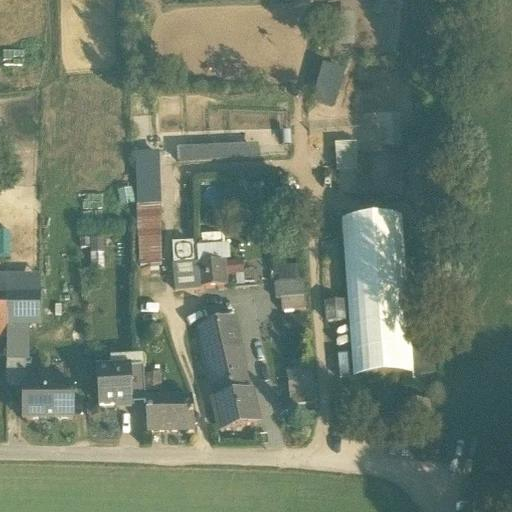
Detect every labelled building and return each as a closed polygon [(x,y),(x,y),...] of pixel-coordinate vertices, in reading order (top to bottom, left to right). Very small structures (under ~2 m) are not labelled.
[(335,12),(336,45),(355,44),(354,12),(335,12)] [(324,64),(311,101),(334,108),(346,71),(324,64)] [(431,137),(410,139),(411,159),(432,157),(431,137)] [(356,142),(335,144),(336,172),(358,170),(356,142)] [(177,148),(178,162),(259,159),(259,145),(233,146),(212,146),(190,147),(177,148)] [(136,157),(138,208),(159,207),(158,164),(158,157),(136,157)] [(278,191),(279,221),(300,220),(298,190),(278,191)] [(160,207),(159,207),(138,208),(140,267),(161,266),(160,207)] [(369,215),(339,217),(341,241),(345,302),(346,320),(350,378),(382,375),(414,373),(408,293),(402,213),(369,215)] [(221,244),(221,234),(202,234),(202,244),(221,244)] [(173,244),(175,266),(196,264),(194,242),(173,244)] [(197,248),(198,264),(225,262),(230,261),(229,245),(197,248)] [(225,262),(226,276),(243,274),(242,260),(230,261),(225,262)] [(196,264),(198,290),(227,287),(226,276),(225,262),(198,264),(196,264)] [(172,266),(174,292),(198,290),(196,264),(175,266),(172,266)] [(278,269),(279,283),(302,281),(301,267),(278,269)] [(243,274),(226,276),(227,287),(244,286),(243,274)] [(38,280),(0,279),(0,296),(7,297),(39,297),(38,280)] [(280,301),(304,299),(302,281),(279,283),(274,283),(276,301),(280,301)] [(414,373),(436,372),(430,291),(408,293),(414,373)] [(7,297),(7,325),(7,336),(23,336),(23,325),(28,325),(39,325),(39,297),(7,297)] [(280,301),(281,313),(305,311),(304,299),(280,301)] [(325,303),(326,322),(346,320),(345,302),(325,303)] [(309,332),(307,316),(283,319),(285,335),(309,332)] [(196,330),(210,390),(247,381),(234,322),(196,330)] [(22,386),(28,386),(28,325),(23,325),(23,336),(7,336),(7,355),(7,386),(22,386)] [(129,370),(131,406),(145,405),(145,401),(145,400),(143,369),(129,370)] [(97,371),(99,407),(131,406),(129,370),(97,371)] [(163,393),(161,375),(150,376),(151,394),(163,393)] [(250,394),(247,381),(210,390),(213,404),(214,403),(221,434),(257,426),(250,394)] [(288,384),(290,407),(314,405),(311,382),(288,384)] [(22,420),(74,420),(74,386),(28,386),(22,386),(22,420)] [(145,405),(147,433),(194,430),(192,398),(145,401),(145,405)] [(394,427),(424,427),(424,406),(394,406),(394,427)]
